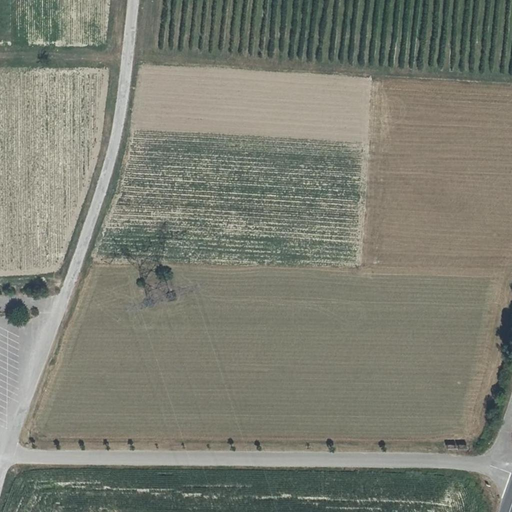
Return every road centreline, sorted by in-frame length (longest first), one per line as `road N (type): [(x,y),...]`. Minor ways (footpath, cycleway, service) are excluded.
road 1 (unclassified): [(6,456),(431,460),(511,472)]
road 2 (unclassified): [(6,456),(116,139),(134,0)]
road 3 (track): [(0,55),(129,56)]
